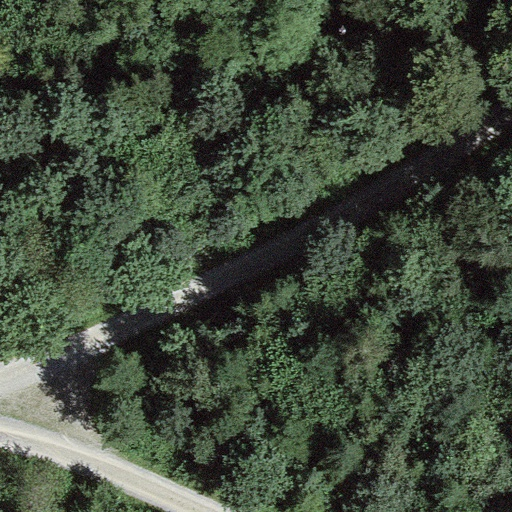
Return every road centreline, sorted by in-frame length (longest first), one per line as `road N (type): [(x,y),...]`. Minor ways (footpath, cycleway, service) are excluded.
road 1 (track): [(511,109),(372,199),(95,343),(0,420)]
road 2 (track): [(0,430),(199,511)]
